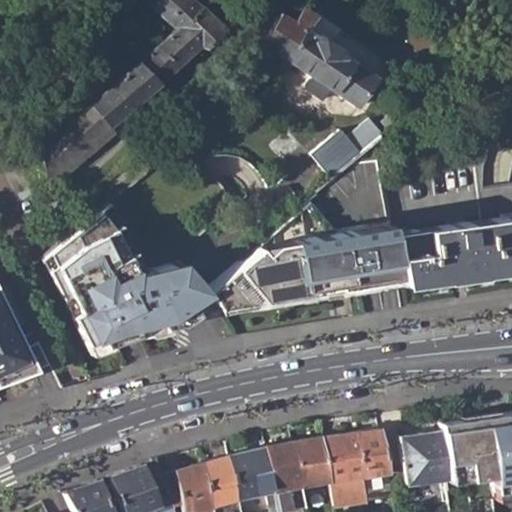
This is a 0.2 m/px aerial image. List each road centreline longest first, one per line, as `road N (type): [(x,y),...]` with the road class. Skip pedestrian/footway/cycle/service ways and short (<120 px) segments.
road 1 (primary): [(94,427),(232,383),(511,343)]
road 2 (residential): [(0,213),(94,427)]
